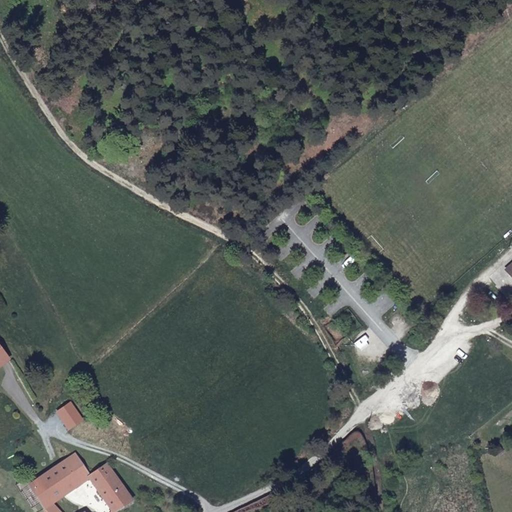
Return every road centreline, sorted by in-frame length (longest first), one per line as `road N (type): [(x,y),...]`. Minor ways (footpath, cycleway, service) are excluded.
road 1 (track): [(381,511),(362,412),(307,310),(229,237),(97,167),(50,112),(0,31)]
road 2 (residential): [(217,511),(322,462),(362,412),(487,329)]
